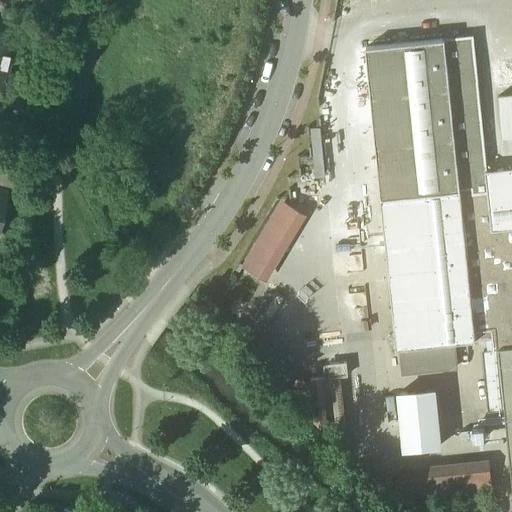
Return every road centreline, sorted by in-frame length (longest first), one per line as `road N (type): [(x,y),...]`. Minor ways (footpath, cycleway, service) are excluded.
road 1 (residential): [(303,0),(282,84),(230,199),(80,389)]
road 2 (residential): [(10,404),(8,431),(35,461),(59,463),(88,441)]
road 3 (residential): [(88,441),(195,511)]
